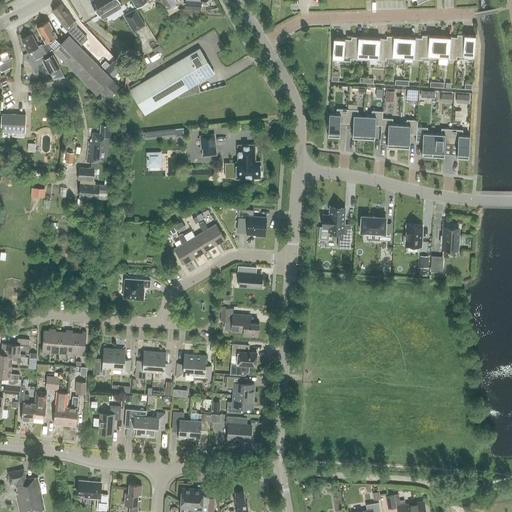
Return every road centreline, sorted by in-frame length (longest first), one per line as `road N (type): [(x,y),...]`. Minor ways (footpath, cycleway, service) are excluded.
road 1 (unknown): [(3,20),(17,47),(16,87),(68,84),(83,106),(84,159),(61,181)]
road 2 (residential): [(296,170),(444,200),(511,201)]
road 3 (residential): [(260,42),(303,19),(469,14)]
road 4 (tertiary): [(277,474),(289,261)]
road 5 (track): [(277,474),(421,479),(443,498)]
road 6 (residential): [(161,470),(0,447)]
road 7 (residential): [(0,332),(61,318),(160,324)]
road 8 (residential): [(160,324),(174,292),(226,260),(289,261)]
road 9 (tertiary): [(296,170),(295,104),(260,42)]
